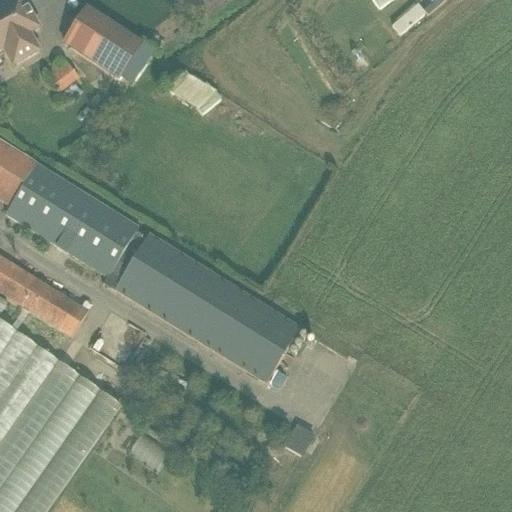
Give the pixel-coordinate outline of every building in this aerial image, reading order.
[(21,0),(16,0),(5,6),(0,9),(0,52),(2,51),(12,69),(39,54),(29,36),(39,31),(21,0)] [(428,0),(403,0),(384,15),(399,34),(434,7),(428,0)] [(141,47),(87,11),(64,46),(118,82),(141,47)] [(43,76),(58,96),(78,81),(63,61),(43,76)] [(0,201),(11,209),(37,168),(0,145),(0,201)] [(107,280),(136,234),(138,231),(37,168),(11,209),(5,217),(107,280)] [(266,386),(299,332),(300,330),(282,320),(149,237),(146,241),(136,234),(107,280),(103,287),(114,293),(115,292),(266,386)] [(0,298),(72,342),(73,340),(92,308),(88,306),(89,305),(85,303),(82,309),(47,288),(53,278),(25,261),(19,271),(0,258),(0,298)] [(0,511),(46,511),(119,409),(0,325),(0,511)] [(302,456),(312,436),(297,428),(286,448),(302,456)] [(142,434),(128,453),(155,472),(168,453),(142,434)]
